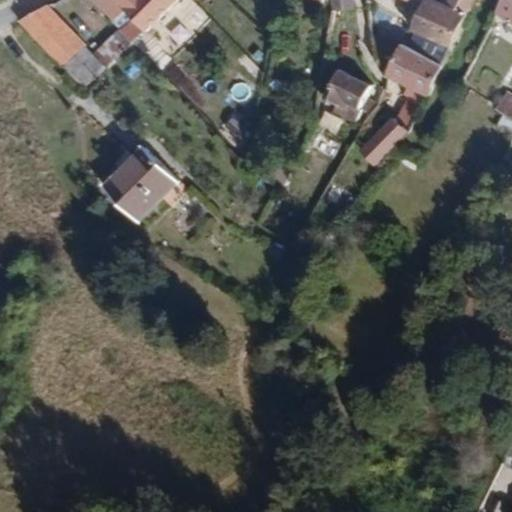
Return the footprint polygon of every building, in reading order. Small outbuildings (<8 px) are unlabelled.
[(92,0),(121,31),(134,44),(180,0),(92,0)] [(332,0),(334,12),(356,9),(354,0),(332,0)] [(435,41),(452,50),(475,0),(450,0),(447,6),(434,0),(427,0),(414,31),(435,41)] [(511,0),(504,0),(497,13),(511,23),(511,0)] [(47,7),(20,21),(65,69),(86,48),(47,7)] [(134,44),(121,31),(114,37),(127,50),(134,44)] [(94,55),(107,69),(127,50),(114,37),(94,55)] [(379,59),(383,69),(390,58),(396,60),(402,46),(373,37),(379,59)] [(427,59),(443,67),(452,50),(435,41),(427,59)] [(404,95),(410,98),(415,101),(413,107),(422,112),(443,67),(427,59),(402,46),(396,60),(390,58),(383,69),(388,76),(408,86),(404,95)] [(86,48),(65,69),(86,90),(107,69),(94,55),(86,48)] [(357,125),(365,110),(362,109),(365,103),(372,88),(340,73),(327,101),(340,107),(346,110),(342,118),(357,125)] [(499,126),(511,134),(511,97),(505,93),(495,109),(505,116),(499,126)] [(410,98),(394,123),(412,133),(422,112),(413,107),(415,101),(410,98)] [(365,110),(370,113),(374,107),(365,103),(362,109),(365,110)] [(336,115),(342,118),(346,110),(340,107),(336,115)] [(380,163),(395,148),(412,133),(394,123),(389,122),(372,139),(373,142),(365,156),(380,163)] [(180,181),(147,149),(135,161),(138,164),(111,193),(140,222),(180,181)] [(138,164),(135,161),(107,189),(111,193),(138,164)]
